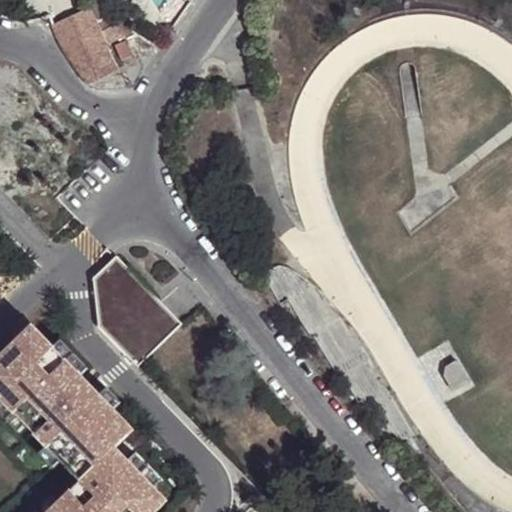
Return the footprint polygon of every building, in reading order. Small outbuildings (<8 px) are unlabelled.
[(108,44),(92,9),(59,27),(69,56),(89,45),(105,80),(119,70),(108,44)] [(134,57),(127,41),(117,46),(124,61),(134,57)] [(185,324),(120,256),(96,279),(102,327),(141,367),(185,324)] [(35,325),(0,359),(0,394),(3,398),(28,423),(49,446),(63,460),(83,481),(118,447),(136,429),(116,408),(102,394),(83,375),(56,346),(35,325)] [(64,339),(56,346),(83,375),(90,368),(64,339)] [(110,388),(102,394),(116,408),(123,402),(110,388)] [(28,423),(3,398),(0,400),(0,409),(21,430),(28,423)] [(151,436),(147,440),(159,452),(163,448),(151,436)] [(63,460),(49,446),(42,453),(56,467),(63,460)] [(83,481),(50,511),(156,511),(169,500),(156,486),(131,460),(118,447),(83,481)] [(138,453),(131,460),(156,486),(163,479),(138,453)]
